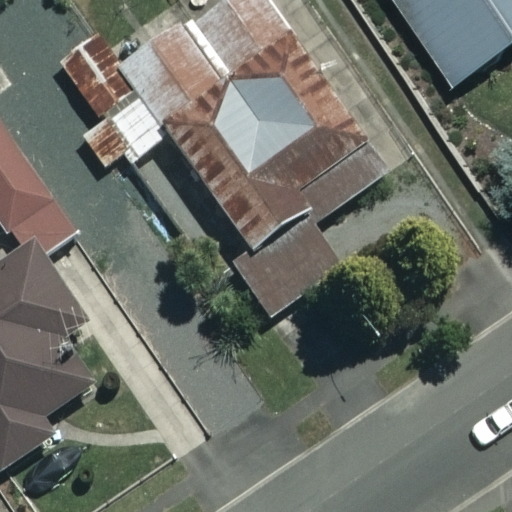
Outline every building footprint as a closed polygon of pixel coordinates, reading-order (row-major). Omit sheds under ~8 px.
[(109,61),(66,0),(0,0),(0,118),(30,161),(38,155),(66,197),(120,160),(124,167),(164,140),(109,61)] [(164,140),(244,256),(228,267),(265,320),(340,268),(312,228),(380,181),(254,0),(196,0),(109,61),(164,140)] [(511,42),(511,0),(398,0),(455,81),(511,42)] [(30,161),(0,118),(0,233),(3,232),(15,249),(24,242),(39,264),(81,235),(54,196),(30,161)] [(25,248),(0,265),(0,474),(46,442),(36,427),(78,398),(47,354),(82,330),(25,248)]
